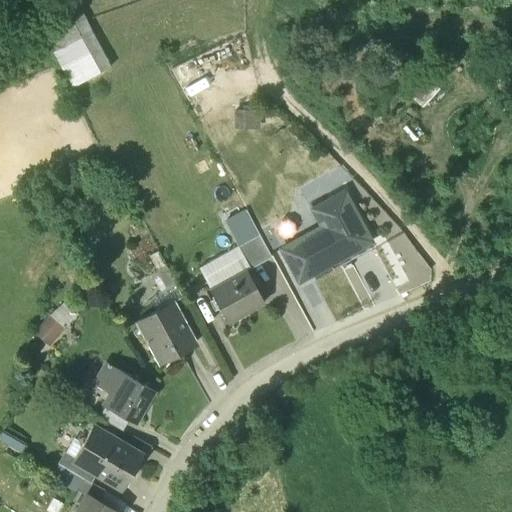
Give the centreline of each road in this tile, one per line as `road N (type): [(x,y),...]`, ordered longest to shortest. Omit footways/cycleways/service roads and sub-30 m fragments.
road 1 (residential): [(160,511),(205,429),(231,405),(325,345),(451,284)]
road 2 (track): [(451,284),(348,154),(266,76),(251,0)]
